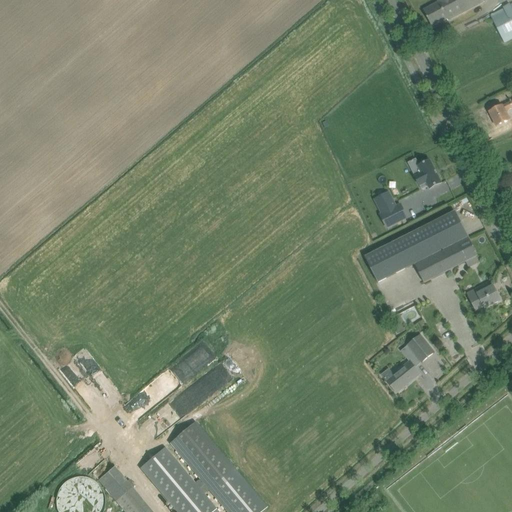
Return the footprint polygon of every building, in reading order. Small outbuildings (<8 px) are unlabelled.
[(437,0),(439,3),(424,10),(432,26),(448,18),(449,20),(484,2),(482,0),(437,0)] [(511,4),(500,11),(491,16),(505,43),(511,39),(511,4)] [(503,106),(498,108),(489,112),(497,127),(510,120),(506,112),(511,108),(511,101),(503,106)] [(416,179),(423,193),(430,189),(441,184),(434,169),(423,175),(416,179)] [(415,198),(407,182),(399,186),(407,202),(415,198)] [(389,192),(374,199),(381,214),(379,215),(387,229),(408,218),(401,204),(397,206),(389,192)] [(478,257),(455,212),(365,257),(378,283),(415,264),(424,283),(466,263),(469,268),(479,262),(477,257),(478,257)] [(494,287),(493,287),(491,288),(488,283),(468,294),(476,311),(484,307),(485,308),(501,301),(494,287)] [(400,314),(391,318),(395,325),(394,326),(394,328),(402,324),(404,322),(400,314)] [(408,346),(421,363),(435,352),(421,335),(408,346)] [(420,374),(414,367),(410,362),(394,376),(389,369),(382,375),(397,393),(420,374)] [(164,448),(140,469),(176,511),(217,511),(203,495),(208,490),(226,511),(261,511),(267,507),(234,468),(220,451),(195,422),(170,444),(199,479),(194,483),(164,448)] [(114,467),(98,481),(103,487),(115,501),(132,488),(119,473),(114,467)] [(58,500),(58,508),(60,511),(102,511),(105,505),(104,497),(101,490),(96,484),(90,480),(83,479),(76,479),(69,482),(64,486),(60,492),(58,500)]
